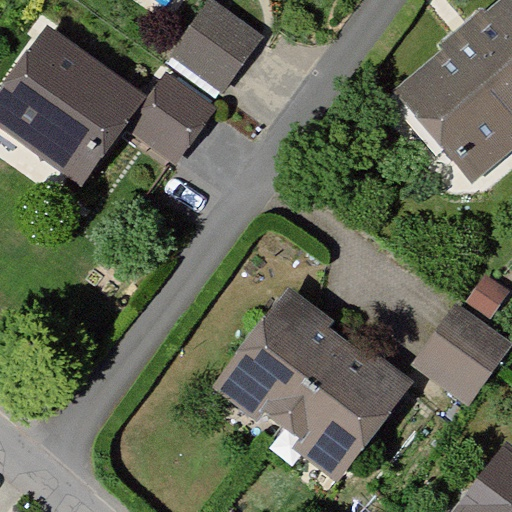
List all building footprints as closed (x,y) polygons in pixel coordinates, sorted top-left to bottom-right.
[(428,60),(434,67),(385,107),(457,197),(506,158),(500,150),(511,140),(511,36),(491,10),(428,60)] [(256,49),(205,13),(164,69),(215,106),(256,49)] [(134,114),(34,43),(0,91),(0,149),(72,200),(134,114)] [(204,123),(159,89),(120,142),(165,175),(204,123)] [(280,304),(204,398),(265,448),(341,353),(280,304)] [(500,358),(448,318),(405,374),(457,414),(500,358)] [(341,353),(265,448),(325,496),(401,401),(341,353)] [(511,511),(511,467),(499,457),(457,511),(511,511)]
